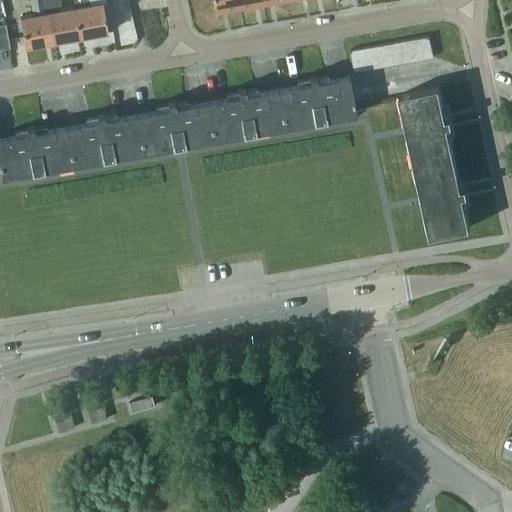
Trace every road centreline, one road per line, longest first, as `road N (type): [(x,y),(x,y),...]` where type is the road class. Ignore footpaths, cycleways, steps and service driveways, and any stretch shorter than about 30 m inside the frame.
road 1 (residential): [(184,56),(475,10)]
road 2 (tertiary): [(98,342),(366,296)]
road 3 (unclassified): [(366,296),(396,437),(470,487),(487,511)]
road 4 (residential): [(511,211),(473,35),(475,10)]
road 5 (residential): [(0,89),(184,56)]
road 6 (tertiary): [(366,296),(511,268)]
